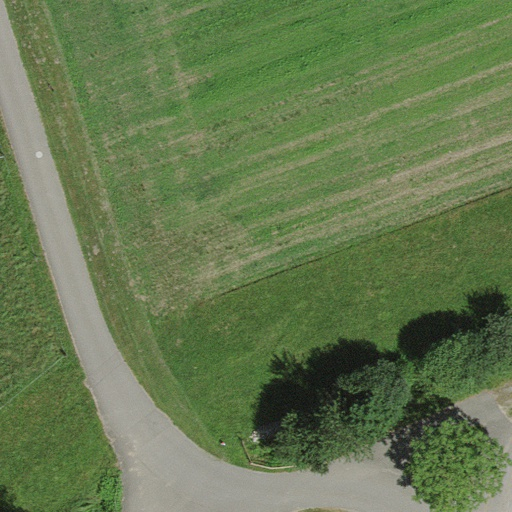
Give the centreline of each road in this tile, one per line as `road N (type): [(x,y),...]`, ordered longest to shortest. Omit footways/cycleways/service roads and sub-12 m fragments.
road 1 (track): [(0,19),(107,377),(184,511)]
road 2 (track): [(281,490),(511,393)]
road 3 (unclassified): [(213,511),(281,490),(375,503),(389,511)]
road 4 (track): [(478,511),(509,394)]
